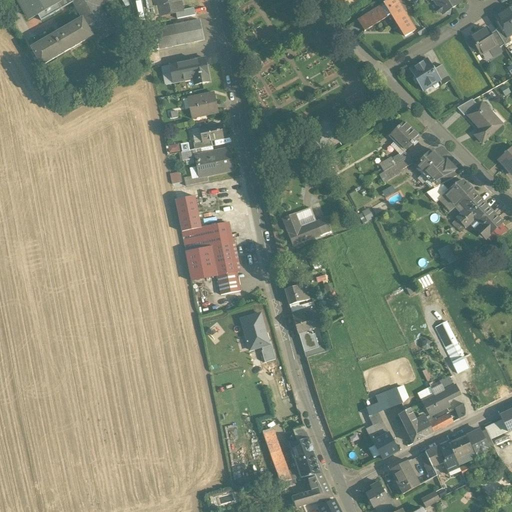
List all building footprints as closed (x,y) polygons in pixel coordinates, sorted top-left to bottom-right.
[(73,3),(71,0),(19,0),(31,19),(37,15),(41,22),(73,3)] [(71,0),(73,3),(83,19),(93,37),(96,43),(114,33),(99,7),(111,0),(71,0)] [(154,0),(156,7),(158,17),(183,13),(181,2),(182,2),(181,0),(154,0)] [(414,32),(394,0),(391,0),(384,5),(385,6),(381,9),(380,9),(358,23),(364,32),(386,19),(386,18),(391,16),(405,38),(414,32)] [(433,0),(434,1),(438,8),(437,12),(448,15),(449,11),(461,4),(458,0),(433,0)] [(511,8),(495,18),(501,27),(507,38),(508,38),(511,35),(511,8)] [(83,19),(32,49),(42,66),(93,37),(83,19)] [(200,21),(154,31),(158,50),(204,41),(200,21)] [(501,27),(495,31),(496,31),(504,45),(505,46),(511,42),(508,38),(507,38),(501,27)] [(471,39),(477,49),(481,55),(496,46),(490,35),(486,30),(471,39)] [(154,31),(145,32),(149,52),(158,50),(154,31)] [(504,45),(496,31),(490,35),(496,46),(498,49),(504,45)] [(470,37),(464,41),(471,53),(477,49),(471,39),(470,37)] [(204,59),(169,66),(173,84),(186,82),(185,78),(192,76),(194,86),(209,83),(204,59)] [(431,67),(427,61),(410,71),(415,77),(413,78),(413,81),(415,85),(418,85),(419,84),(423,91),(439,82),(439,81),(434,73),(435,70),(433,68),(431,67)] [(165,86),(173,84),(169,66),(162,68),(165,86)] [(451,81),(441,66),(435,70),(434,73),(439,81),(439,82),(442,87),(451,81)] [(364,90),(350,98),(358,112),(372,105),(364,90)] [(213,94),(188,100),(191,117),(208,113),(209,116),(218,114),(213,94)] [(358,112),(350,98),(346,101),(353,115),(358,112)] [(472,101),(457,109),(464,116),(476,105),(472,101)] [(481,104),(468,117),(480,130),(475,136),(482,144),(501,125),(501,124),(499,126),(489,116),(491,114),(481,104)] [(501,124),(491,114),(489,116),(499,126),(501,124)] [(420,138),(404,122),(399,128),(398,128),(389,138),(395,143),(397,141),(406,151),(420,138)] [(220,125),(199,129),(202,143),(211,141),(223,139),(220,125)] [(211,141),(202,143),(198,143),(199,150),(212,147),(211,141)] [(511,148),(498,161),(506,169),(509,166),(511,169),(511,148)] [(227,150),(195,157),(200,178),(231,172),(227,150)] [(432,151),(427,157),(426,156),(422,160),(423,161),(416,168),(428,180),(431,178),(445,164),(432,151)] [(409,158),(403,153),(391,160),(396,166),(409,158)] [(409,158),(396,166),(400,172),(412,164),(409,158)] [(455,170),(447,161),(445,164),(431,178),(435,182),(439,180),(452,174),(453,173),(455,170)] [(179,173),(169,175),(171,185),(181,183),(179,173)] [(452,174),(439,180),(442,186),(455,179),(452,174)] [(462,182),(455,185),(448,192),(444,196),(456,208),(460,204),(467,211),(471,215),(483,204),(472,192),(473,191),(466,184),(465,185),(462,182)] [(442,186),(426,194),(436,204),(444,196),(448,192),(442,186)] [(194,198),(175,201),(189,275),(215,269),(217,277),(220,296),(240,292),(226,224),(200,229),(194,198)] [(483,204),(471,215),(475,219),(481,226),(478,230),(486,239),(502,224),(483,204)] [(368,209),(357,214),(362,223),(372,219),(368,209)] [(467,211),(457,220),(461,224),(471,215),(467,211)] [(471,215),(461,224),(465,228),(475,219),(471,215)] [(325,221),(300,230),(294,216),(283,220),(293,247),(330,233),(325,221)] [(446,267),(456,261),(448,246),(437,252),(446,267)] [(215,269),(189,275),(191,282),(217,277),(215,269)] [(299,286),(285,290),(289,306),(312,300),(307,285),(299,287),(299,286)] [(313,302),(307,305),(308,310),(303,311),(309,331),(310,330),(317,327),(313,314),(312,314),(311,309),(315,308),(313,302)] [(302,311),(292,314),(294,319),(293,319),(298,335),(309,331),(303,311),(302,311)] [(261,352),(265,364),(275,361),(271,345),(269,345),(260,315),(241,321),(250,351),(261,348),(262,352),(261,352)] [(457,375),(469,368),(446,322),(434,328),(457,375)] [(311,334),(310,330),(309,331),(298,335),(299,338),(300,337),(306,359),(325,353),(323,347),(319,348),(315,335),(313,336),(313,334),(311,334)] [(450,380),(435,387),(439,395),(453,389),(450,380)] [(439,395),(438,396),(441,402),(443,401),(444,402),(458,395),(455,388),(453,389),(439,395)] [(396,390),(375,398),(378,404),(366,409),(369,417),(402,404),(396,390)] [(438,396),(423,403),(430,416),(446,408),(444,402),(443,401),(441,402),(438,396)] [(464,405),(456,409),(460,420),(466,417),(464,405)] [(417,424),(410,410),(398,416),(413,445),(433,434),(428,424),(426,419),(417,424)] [(511,411),(500,418),(501,420),(507,433),(511,431),(511,430),(511,411)] [(449,416),(437,422),(435,420),(428,424),(433,434),(453,424),(450,418),(449,416)] [(490,441),(507,433),(501,420),(484,428),(485,431),(490,441)] [(379,423),(366,430),(373,443),(385,436),(379,423)] [(304,427),(292,431),(297,445),(309,440),(304,427)] [(272,430),(269,431),(269,430),(261,433),(266,447),(275,444),(276,443),(272,430)] [(479,431),(467,437),(477,457),(489,452),(488,450),(480,434),(479,431)] [(490,441),(485,431),(480,434),(488,450),(493,447),(490,441)] [(385,436),(373,443),(382,461),(398,453),(389,435),(385,436)] [(465,438),(449,445),(458,466),(474,459),(465,438)] [(297,445),(288,448),(298,473),(301,479),(307,478),(321,475),(314,454),(309,440),(297,445)] [(275,444),(266,447),(269,455),(278,452),(275,444)] [(438,448),(425,454),(432,469),(438,466),(443,463),(447,472),(458,466),(449,445),(439,450),(438,448)] [(278,452),(269,455),(272,461),(281,458),(282,458),(280,451),(278,452)] [(432,469),(425,454),(420,456),(432,479),(436,477),(432,469)] [(281,458),(272,461),(274,467),(283,464),(281,458)] [(407,462),(390,471),(399,487),(396,490),(399,497),(419,486),(407,462)] [(283,464),(274,467),(279,483),(301,479),(298,473),(287,474),(283,464)] [(443,474),(438,466),(432,469),(436,477),(443,474)] [(469,466),(460,470),(463,477),(472,473),(469,466)] [(321,475),(307,478),(311,492),(293,498),(296,509),(315,503),(332,498),(327,488),(321,475)] [(391,502),(387,495),(385,496),(378,484),(370,488),(373,492),(366,496),(373,508),(374,508),(376,511),(397,511),(392,502),(391,502)] [(436,493),(421,501),(425,509),(440,501),(436,493)] [(339,511),(334,501),(318,509),(319,511),(339,511)]
